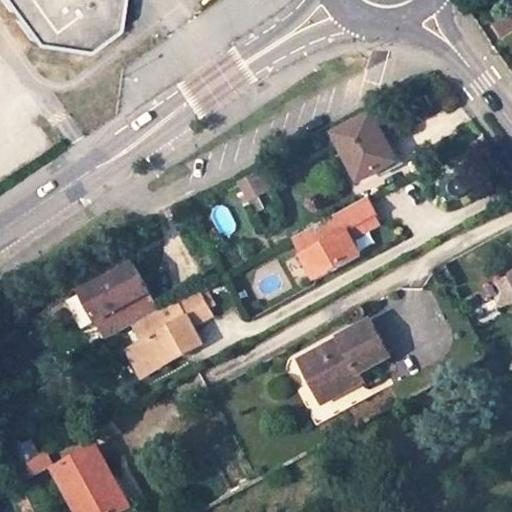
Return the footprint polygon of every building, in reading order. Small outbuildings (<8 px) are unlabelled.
[(1,0),(2,1),(35,44),(87,52),(115,32),(119,0),(1,0)] [(396,162),(371,115),(332,135),(358,182),(396,162)] [(482,136),(469,142),(474,150),(487,143),(482,136)] [(248,199),(269,188),(259,170),(238,181),(248,199)] [(314,278),(359,253),(352,240),(346,231),(375,215),(366,198),(292,238),(314,278)] [(346,231),(352,240),(380,225),(375,215),(346,231)] [(77,294),(92,321),(99,321),(108,337),(133,323),(155,311),(130,266),(77,294)] [(503,292),(499,307),(511,310),(511,273),(498,282),(503,292)] [(491,285),(479,292),(482,298),(494,292),(491,285)] [(133,323),(144,343),(136,348),(148,369),(197,343),(188,326),(211,314),(206,305),(199,293),(197,289),(155,311),(133,323)] [(199,293),(206,305),(212,302),(206,291),(199,293)] [(300,360),(319,396),(336,386),(340,393),(363,380),(358,371),(388,354),(370,320),(338,337),(342,344),(331,350),(329,345),(300,360)] [(99,321),(92,321),(102,340),(108,337),(99,321)] [(148,369),(136,348),(129,352),(141,373),(148,369)] [(323,403),(340,393),(336,386),(319,396),(323,403)] [(54,470),(75,511),(121,511),(128,508),(105,464),(96,447),(54,470)] [(51,457),(27,462),(29,473),(53,468),(51,457)]
